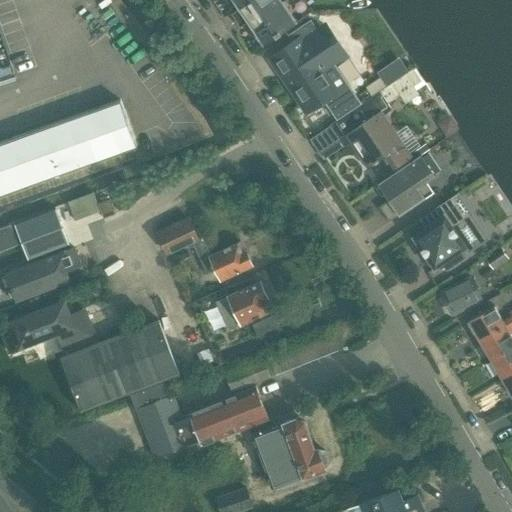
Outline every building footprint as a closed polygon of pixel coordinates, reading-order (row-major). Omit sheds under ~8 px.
[(231,0),(238,9),(251,0),(231,0)] [(251,0),(238,9),(231,14),(240,28),(247,23),(263,46),(297,23),(283,2),(285,0),(251,0)] [(318,31),(311,20),(288,35),(293,43),(271,58),(282,75),(286,80),(307,112),(324,101),(337,121),(338,119),(357,107),(361,104),(334,64),(346,56),(336,41),(337,40),(334,36),(333,36),(326,26),(318,31)] [(357,107),(338,119),(337,121),(330,125),(341,142),(350,136),(353,140),(351,141),(367,165),(374,161),(375,164),(379,161),(378,159),(385,153),(394,167),(410,156),(382,114),(392,108),(387,102),(398,95),(390,84),(361,104),(357,107)] [(120,100),(0,143),(0,195),(137,147),(120,100)] [(426,145),(413,153),(417,158),(429,150),(426,145)] [(379,207),(389,222),(433,193),(425,182),(435,176),(421,156),(379,184),(390,200),(379,207)] [(428,227),(413,237),(434,268),(441,264),(446,260),(451,267),(464,258),(459,252),(465,248),(468,252),(486,240),(469,216),(464,219),(450,198),(422,218),(428,227)] [(98,203),(102,214),(113,210),(109,199),(98,203)] [(55,210),(15,225),(28,259),(68,244),(55,210)] [(249,255),(246,254),(244,251),(240,242),(211,255),(202,236),(198,238),(188,218),(158,232),(168,253),(193,242),(206,273),(216,268),(221,280),(252,266),(251,263),(251,260),(249,255)] [(17,245),(10,225),(0,228),(0,237),(5,249),(17,245)] [(79,261),(74,247),(5,274),(16,302),(70,281),(65,267),(79,261)] [(500,249),(486,259),(493,269),(507,259),(500,249)] [(235,292),(217,301),(230,329),(242,324),(269,312),(272,310),(267,298),(267,297),(269,292),(269,291),(266,285),(265,285),(260,283),(259,281),(254,283),(251,276),(232,285),(235,292)] [(442,293),(452,313),(482,298),(472,278),(442,293)] [(7,322),(8,326),(11,334),(4,337),(10,353),(57,335),(62,348),(95,335),(90,321),(75,327),(65,300),(7,322)] [(494,306),(469,321),(480,341),(511,322),(511,310),(509,312),(511,315),(502,320),(494,306)] [(81,412),(129,393),(163,380),(180,374),(159,320),(61,357),(81,412)] [(511,322),(480,341),(491,360),(511,347),(511,337),(510,334),(511,332),(511,322)] [(511,347),(491,360),(502,379),(511,373),(511,347)] [(208,349),(197,354),(201,365),(212,361),(208,349)] [(226,375),(231,387),(232,391),(269,377),(264,361),(226,375)] [(511,373),(502,379),(511,395),(511,373)] [(163,380),(129,393),(155,458),(200,441),(202,445),(269,420),(256,386),(189,412),(190,414),(182,417),(173,396),(169,397),(163,380)] [(303,421),(304,421),(296,417),(263,430),(251,434),(272,489),(325,469),(324,467),(329,462),(325,451),(324,451),(318,450),(317,448),(314,449),(303,421)] [(216,498),(220,511),(237,511),(253,507),(246,488),(216,498)] [(361,503),(347,508),(348,511),(424,511),(421,504),(418,495),(410,498),(408,504),(403,503),(403,501),(398,490),(395,491),(361,503)]
